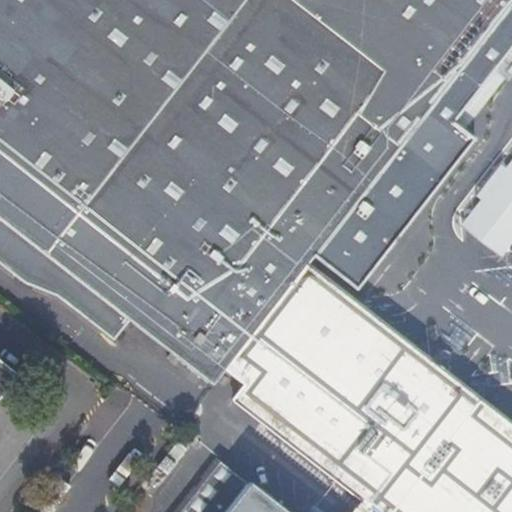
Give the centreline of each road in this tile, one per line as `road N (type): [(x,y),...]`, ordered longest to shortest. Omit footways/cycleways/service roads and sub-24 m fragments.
road 1 (unclassified): [(69,511),(152,400)]
road 2 (unknown): [(0,491),(74,392)]
